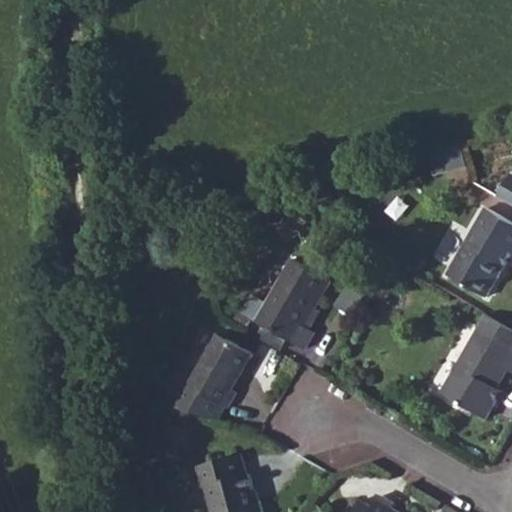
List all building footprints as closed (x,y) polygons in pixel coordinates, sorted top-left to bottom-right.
[(445,163),(469,157),(465,142),(442,147),(445,163)] [(511,172),(501,193),(511,199),(511,172)] [(487,304),(511,259),(511,230),(485,213),(447,280),(487,304)] [(319,333),(317,332),(311,329),(321,310),(338,279),(300,260),(264,323),(311,350),(319,333)] [(263,301),(252,317),(264,323),(274,307),(263,301)] [(328,313),(321,310),(311,329),(317,332),(328,313)] [(496,403),(511,378),(511,329),(492,318),(445,400),(490,426),(501,406),(496,404),(496,403)] [(224,410),(229,413),(239,395),(236,392),(256,357),(220,337),(188,391),(177,410),(217,422),(224,410)] [(209,495),(213,511),(266,511),(262,499),(258,501),(247,462),(200,475),(206,497),(209,495)] [(385,497),(379,508),(376,511),(402,511),(398,509),(400,505),(385,497)] [(332,511),(333,511),(321,501),(311,511),(332,511)] [(359,511),(376,511),(379,508),(367,501),(359,511)]
